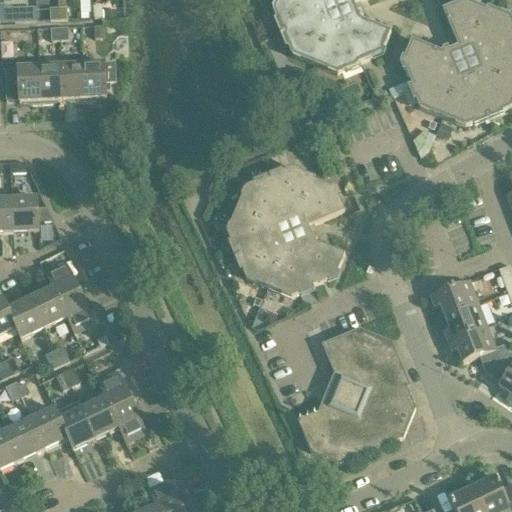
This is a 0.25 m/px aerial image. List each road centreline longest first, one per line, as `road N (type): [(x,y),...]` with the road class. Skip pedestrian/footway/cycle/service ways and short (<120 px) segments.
road 1 (residential): [(243,511),(69,163),(33,147),(0,146)]
road 2 (residential): [(465,448),(385,268),(381,240),(396,211),(480,162)]
road 3 (residential): [(465,448),(336,511)]
